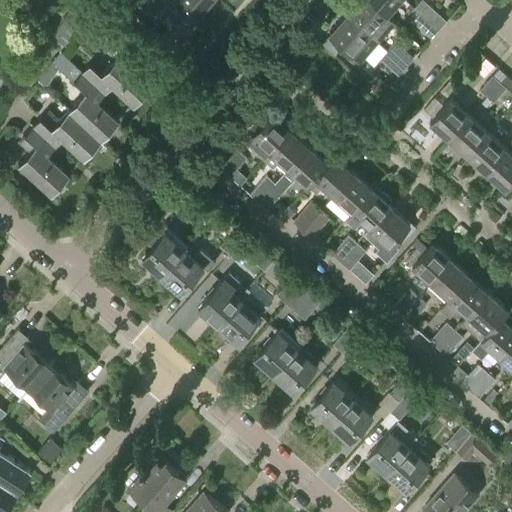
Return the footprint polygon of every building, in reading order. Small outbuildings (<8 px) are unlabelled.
[(94,2),(91,0),(76,0),(65,17),(75,27),(91,10),(89,8),(94,2)] [(155,15),(158,12),(181,32),(199,13),(184,0),(150,0),(145,6),(155,15)] [(184,0),(199,13),(209,0),(184,0)] [(385,15),(367,0),(356,0),(345,13),(377,41),(395,22),(386,14),(385,15)] [(367,0),(385,15),(386,14),(397,0),(367,0)] [(446,19),(424,0),(420,0),(414,7),(420,12),(438,28),(446,19)] [(430,38),(438,28),(420,12),(412,21),(430,38)] [(356,65),(377,41),(345,13),(328,32),(342,44),(338,49),(356,65)] [(405,66),(413,57),(394,41),(387,49),(405,66)] [(477,48),(459,67),(467,74),(485,55),(480,51),(477,48)] [(397,74),(405,66),(387,49),(379,58),(397,74)] [(82,70),(61,50),(51,60),(73,80),(74,79),(85,89),(67,108),(101,139),(120,118),(99,98),(104,92),(81,71),(82,70)] [(151,84),(117,54),(100,72),(89,62),(81,71),(104,92),(111,85),(132,105),(151,84)] [(486,95),(499,80),(492,74),(480,89),(486,95)] [(377,78),(369,87),(377,93),(384,85),(377,78)] [(499,80),(486,95),(493,101),(506,86),(499,80)] [(448,138),(469,115),(449,98),(429,121),(448,138)] [(59,117),(48,107),(40,116),(31,125),(54,146),(61,139),(83,159),(101,139),(67,108),(59,117)] [(263,158),(289,128),(270,111),(244,141),(263,158)] [(467,154),(487,131),(469,115),(448,138),(467,154)] [(54,146),(31,125),(17,141),(29,151),(19,162),(52,193),(71,172),(49,153),(54,146)] [(287,168),(307,144),(289,128),(263,158),(273,166),(278,160),(287,168)] [(486,171),(506,148),(487,131),(467,154),(486,171)] [(307,185),(313,178),(327,162),(307,144),(287,168),(307,185)] [(511,181),(511,179),(511,153),(506,148),(486,171),(504,188),(511,181)] [(240,185),(247,177),(237,168),(246,158),(236,149),(220,167),(230,176),(240,185)] [(353,171),(334,154),(327,162),(313,178),(307,185),(316,193),(322,185),(332,194),(353,171)] [(351,210),(371,187),(353,171),(332,194),(351,210)] [(258,200),(274,182),(266,175),(250,193),(258,200)] [(266,208),(283,189),(274,182),(258,200),(266,208)] [(215,210),(184,183),(176,192),(179,195),(179,201),(186,201),(207,219),(215,210)] [(360,219),(370,227),(390,204),(371,187),(351,210),(351,211),(345,217),(354,225),(360,219)] [(290,216),(298,208),(291,201),(283,209),(290,216)] [(302,228),(319,210),(310,202),(294,221),(302,228)] [(399,231),(409,220),(390,204),(370,227),(364,233),(379,246),(376,250),(386,259),(406,236),(399,231)] [(310,236),(327,217),(319,210),(302,228),(310,236)] [(150,246),(140,257),(159,275),(186,244),(166,227),(164,225),(156,235),(154,234),(146,243),(150,246)] [(228,253),(244,235),(235,227),(219,245),(228,253)] [(272,260),(244,235),(228,253),(237,262),(245,252),(264,269),(272,260)] [(339,261),(356,243),(347,235),(331,254),(339,261)] [(452,258),(432,241),(422,253),(416,248),(406,259),(431,281),(452,258)] [(348,269),(365,250),(356,243),(339,261),(348,269)] [(186,244),(159,275),(178,291),(203,264),(209,269),(215,261),(200,248),(196,253),(186,244)] [(450,298),(471,275),(452,258),(431,281),(449,298),(450,298)] [(216,324),(248,287),(229,270),(197,308),(216,324)] [(468,314),(489,291),(471,275),(450,298),(449,298),(440,307),(449,316),(459,306),(467,314),(468,314)] [(285,303),(300,285),(291,277),(275,295),(285,303)] [(304,318),(319,301),(300,285),(285,303),(294,311),(295,310),(304,318)] [(234,340),(261,310),(267,304),(248,287),(216,324),(234,340)] [(401,315),(417,297),(409,290),(392,308),(401,315)] [(501,315),(507,307),(489,291),(468,314),(467,314),(460,321),(480,339),(501,315)] [(409,323),(426,304),(417,297),(401,315),(409,323)] [(499,355),(511,340),(511,325),(501,315),(480,339),(499,355)] [(438,348),(454,329),(446,322),(429,340),(438,348)] [(272,374),(299,343),(279,326),(253,357),(272,374)] [(341,352),(356,334),(347,326),(331,344),(341,352)] [(29,388),(50,365),(25,343),(29,338),(18,329),(0,348),(0,376),(7,369),(29,388)] [(447,355),(463,337),(454,329),(438,348),(447,355)] [(350,360),(366,342),(356,334),(341,352),(350,360)] [(511,367),(511,340),(499,355),(511,367)] [(291,390),(318,360),(299,343),(272,374),(291,390)] [(469,389),(485,371),(476,363),(460,382),(469,389)] [(74,386),(50,365),(29,388),(50,407),(39,419),(53,432),(89,392),(78,382),(74,386)] [(477,397),(494,378),(485,371),(469,389),(477,397)] [(396,401),(412,383),(403,375),(388,393),(396,401)] [(328,423),(354,392),(336,376),(309,406),(328,423)] [(405,409),(421,391),(412,383),(396,401),(405,409)] [(347,439),(373,409),(354,392),(328,423),(347,439)] [(392,425),(365,455),(385,472),(411,442),(417,435),(397,419),(392,425)] [(462,442),(469,433),(459,425),(444,443),(454,451),(456,449),(462,442)] [(478,440),(469,433),(462,442),(456,449),(466,458),(473,450),(487,462),(494,454),(478,440)] [(30,469),(7,454),(12,446),(0,438),(0,479),(17,491),(30,469)] [(50,460),(58,451),(47,441),(39,450),(50,460)] [(411,442),(385,472),(403,488),(430,458),(411,442)] [(511,446),(501,459),(511,466),(511,446)] [(135,463),(116,483),(125,491),(132,483),(144,493),(140,497),(154,509),(151,511),(168,511),(172,508),(163,500),(185,475),(159,452),(143,470),(135,463)] [(461,511),(479,493),(454,472),(424,505),(432,511),(461,511)] [(0,509),(3,511),(17,491),(0,479),(0,509)] [(226,511),(202,490),(182,511),(226,511)]
